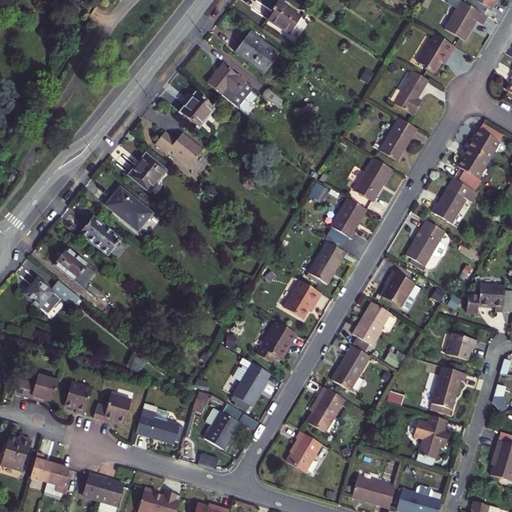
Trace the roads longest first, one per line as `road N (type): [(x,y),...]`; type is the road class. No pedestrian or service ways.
road 1 (residential): [(233,487),(466,94)]
road 2 (residential): [(0,412),(233,487)]
road 3 (residential): [(451,511),(494,362),(511,348)]
road 4 (residential): [(205,0),(96,136)]
